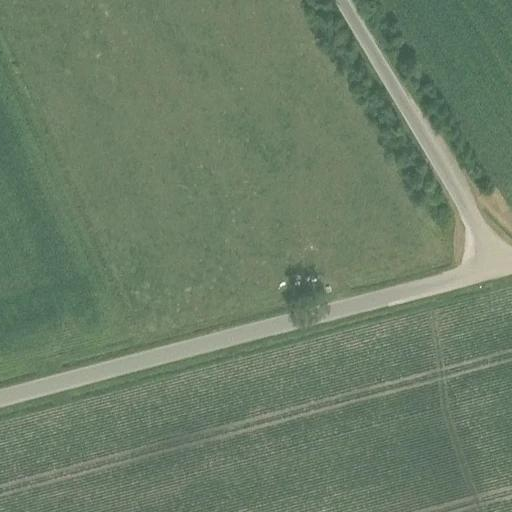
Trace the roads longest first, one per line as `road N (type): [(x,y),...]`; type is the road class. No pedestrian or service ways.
road 1 (unclassified): [(0,400),(496,269)]
road 2 (unclassified): [(496,269),(340,0)]
